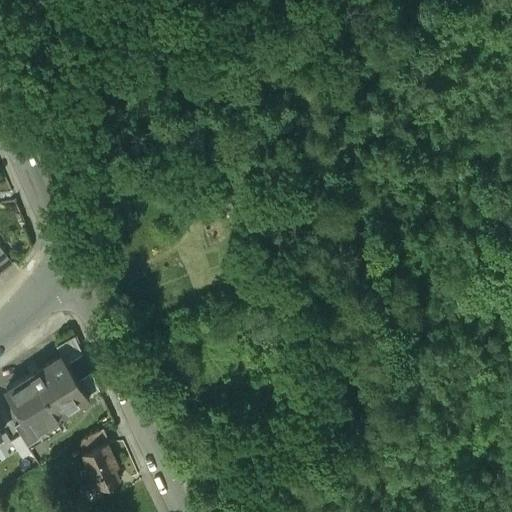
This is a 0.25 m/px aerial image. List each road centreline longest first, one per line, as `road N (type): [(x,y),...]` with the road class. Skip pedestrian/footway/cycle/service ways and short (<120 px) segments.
road 1 (residential): [(178,511),(70,279)]
road 2 (residential): [(70,279),(0,119)]
